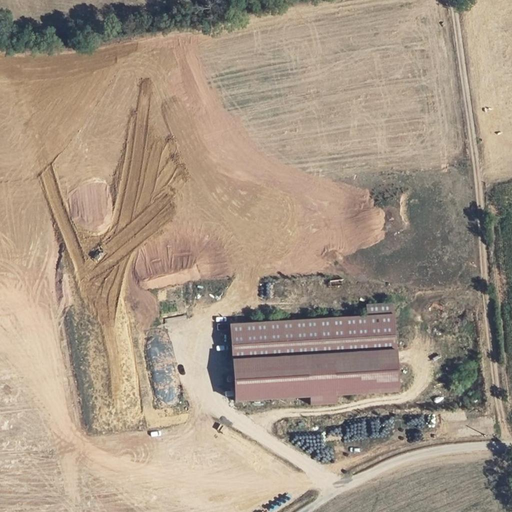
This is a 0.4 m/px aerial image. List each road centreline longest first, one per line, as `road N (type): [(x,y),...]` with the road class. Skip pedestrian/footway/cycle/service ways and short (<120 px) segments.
road 1 (track): [(453,0),(491,349),(511,461)]
road 2 (unclassified): [(304,511),(395,459),(511,445)]
